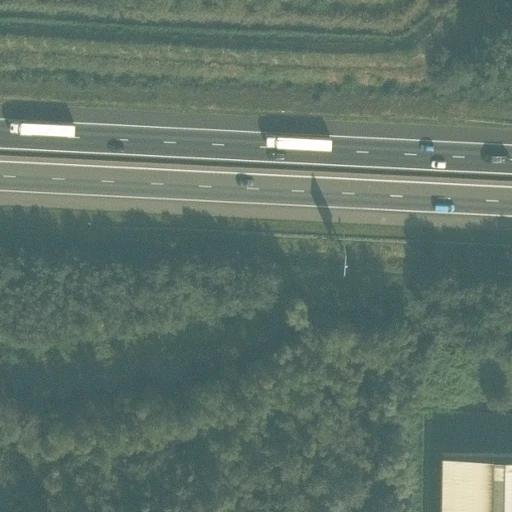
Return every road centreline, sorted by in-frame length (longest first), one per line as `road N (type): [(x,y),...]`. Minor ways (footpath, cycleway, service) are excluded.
road 1 (motorway): [(511,154),(0,127)]
road 2 (motorway): [(0,170),(511,197)]
